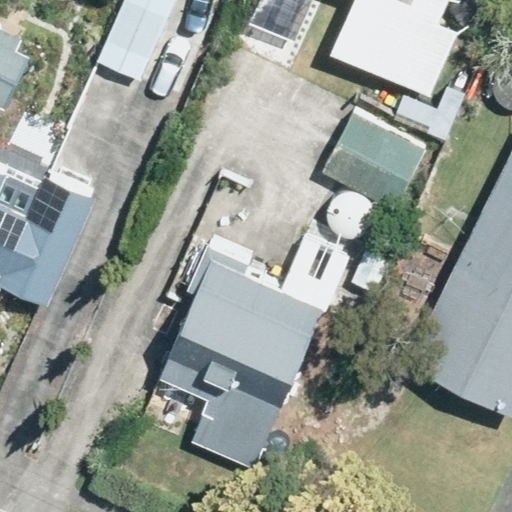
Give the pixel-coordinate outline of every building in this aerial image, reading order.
[(120,0),(94,59),(144,81),(178,0),(120,0)] [(357,0),(337,46),(435,89),(464,25),(445,16),(451,0),(357,0)] [(36,51),(23,45),(29,33),(0,19),(0,98),(10,104),(36,51)] [(406,89),(396,114),(451,135),(470,87),(452,79),(442,103),(406,89)] [(327,166),(399,204),(430,144),(358,107),(327,166)] [(511,152),(412,357),(511,405),(511,152)] [(0,293),(6,280),(53,301),(102,190),(50,168),(45,181),(0,161),(0,293)] [(195,436),(260,465),(356,251),(310,231),(286,282),(250,266),(255,256),(214,238),(192,285),(201,289),(165,370),(215,392),(195,436)] [(369,245),(354,277),(380,288),(394,256),(369,245)]
